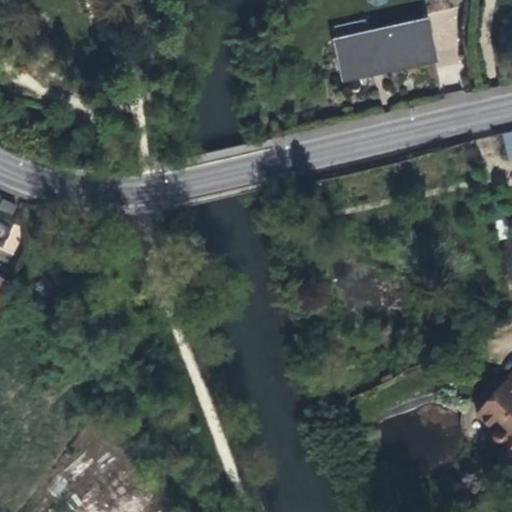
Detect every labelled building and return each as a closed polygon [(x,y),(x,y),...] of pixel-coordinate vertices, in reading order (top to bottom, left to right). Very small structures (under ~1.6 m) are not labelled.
[(423,19),(338,38),(345,73),(379,65),(431,53),(423,19)] [(511,156),(511,128),(500,131),(507,158),(511,156)] [(1,198),(0,201),(0,208),(10,213),(15,204),(1,198)] [(0,298),(10,281),(0,276),(0,298)] [(511,369),(476,408),(494,425),(493,425),(492,426),(490,429),(490,433),(492,436),(496,436),(490,444),(508,460),(511,455),(511,369)]
